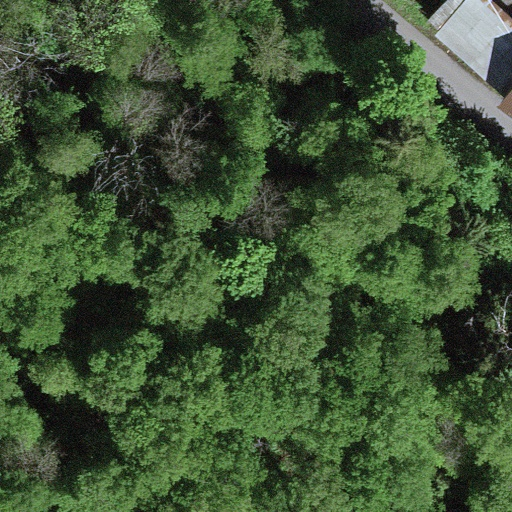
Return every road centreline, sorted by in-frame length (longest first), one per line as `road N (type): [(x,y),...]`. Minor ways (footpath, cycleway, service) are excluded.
road 1 (motorway): [(511,293),(0,240)]
road 2 (residential): [(511,128),(346,0)]
road 3 (motorway): [(0,486),(203,511)]
